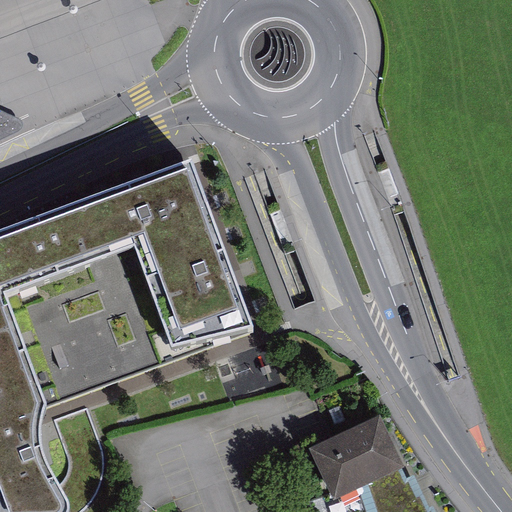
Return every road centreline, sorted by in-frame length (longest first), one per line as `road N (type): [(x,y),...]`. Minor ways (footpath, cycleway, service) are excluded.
road 1 (secondary): [(381,327),(338,149),(334,77)]
road 2 (unclassified): [(0,198),(153,123),(233,99)]
road 3 (unclassified): [(213,46),(141,99),(0,170)]
road 4 (secondary): [(269,115),(381,327)]
road 5 (secondary): [(502,511),(449,443),(381,327)]
